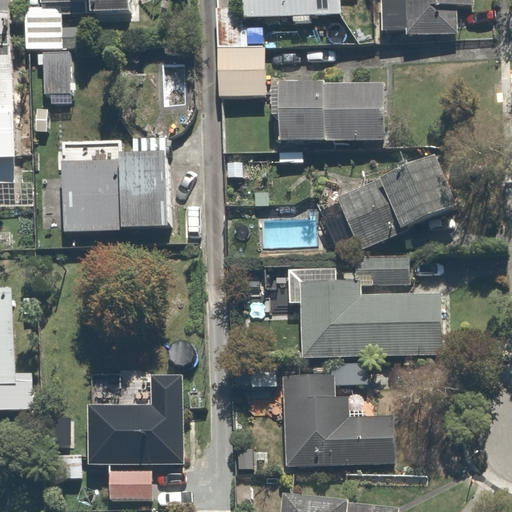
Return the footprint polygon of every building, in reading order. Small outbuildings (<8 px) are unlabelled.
[(37,0),(37,2),(84,0),(85,15),(127,14),(126,0),(37,0)] [(344,0),(239,0),(241,18),(345,14),(344,0)] [(376,0),(376,35),(405,35),(456,34),(456,8),(468,7),(467,0),(376,0)] [(62,7),(21,7),(21,51),(62,51),(62,7)] [(0,182),(12,182),(10,9),(0,9),(0,23),(1,23),(1,34),(0,33),(0,182)] [(266,46),(217,47),(218,97),(267,96),(266,46)] [(70,53),(44,53),(43,93),(69,94),(70,53)] [(358,68),(358,82),(277,82),(277,140),(380,140),(380,82),(380,69),(358,68)] [(130,153),(118,152),(116,227),(160,228),(163,137),(130,137),(130,153)] [(445,151),(334,201),(357,250),(467,200),(445,151)] [(112,157),(62,155),(60,231),(109,233),(112,157)] [(362,294),(362,284),(299,282),(297,356),(438,360),(440,296),(362,294)] [(0,409),(30,410),(32,371),(14,371),(15,334),(9,333),(10,288),(0,287),(0,409)] [(335,399),(335,377),(283,376),(282,466),(390,467),(390,419),(344,419),(344,399),(335,399)] [(184,465),(182,377),(146,378),(146,402),(84,403),(86,467),(184,465)] [(153,471),(108,471),(109,499),(153,499),(153,471)] [(278,511),(395,511),(396,503),(281,492),(278,511)]
